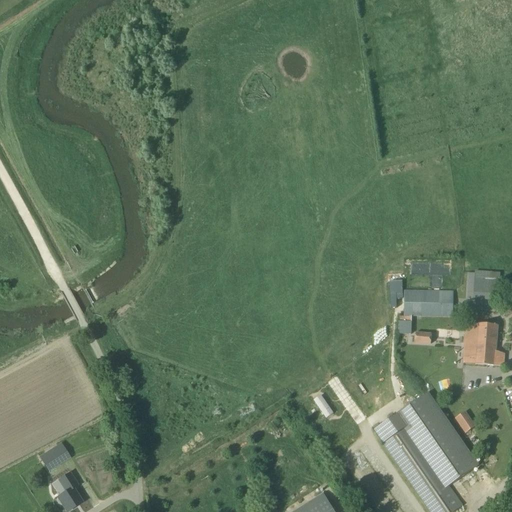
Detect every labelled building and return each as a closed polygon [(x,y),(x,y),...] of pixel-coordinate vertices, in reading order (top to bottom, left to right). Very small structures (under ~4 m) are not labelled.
[(499,282),(474,280),(473,300),(497,302),(499,282)] [(404,292),(404,316),(439,317),(453,317),(453,293),(439,293),(405,292),(404,292)] [(463,364),(475,365),(494,366),(495,358),(497,325),(466,323),(463,364)] [(415,333),(415,344),(430,345),(431,334),(415,333)] [(325,393),(317,398),(328,414),(336,409),(325,393)] [(427,394),(374,430),(430,511),(454,511),(462,507),(449,487),(478,467),(427,394)] [(477,427),(465,411),(454,420),(465,435),(477,427)] [(86,438),(64,448),(72,463),(93,453),(86,438)] [(56,452),(42,462),(48,472),(63,463),(56,452)] [(56,504),(56,505),(57,507),(58,508),(60,508),(62,507),(63,506),(67,511),(69,511),(81,504),(73,493),(82,487),(73,474),(60,482),(68,495),(60,501),(57,502),(56,504)] [(33,491),(11,511),(26,511),(41,498),(33,491)] [(386,493),(375,496),(377,504),(388,501),(386,493)] [(333,511),(323,495),(295,511),(333,511)]
